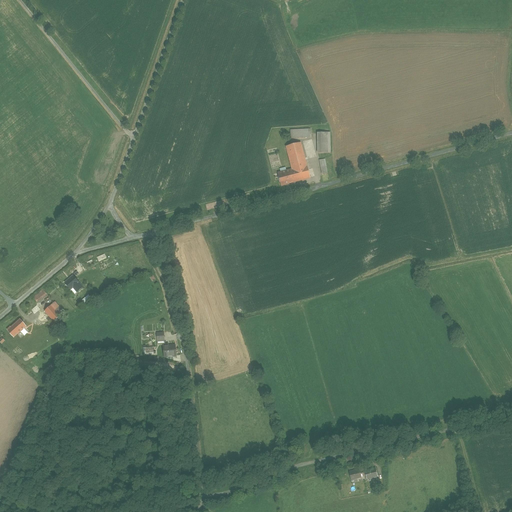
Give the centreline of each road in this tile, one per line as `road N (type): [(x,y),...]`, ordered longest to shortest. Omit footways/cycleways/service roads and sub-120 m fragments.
road 1 (residential): [(511,133),(155,232)]
road 2 (unclassified): [(198,487),(511,418)]
road 3 (residential): [(155,232),(181,337),(198,487)]
road 4 (residential): [(24,0),(131,132)]
road 5 (residential): [(180,0),(131,132)]
road 6 (residential): [(131,132),(109,205),(75,254)]
